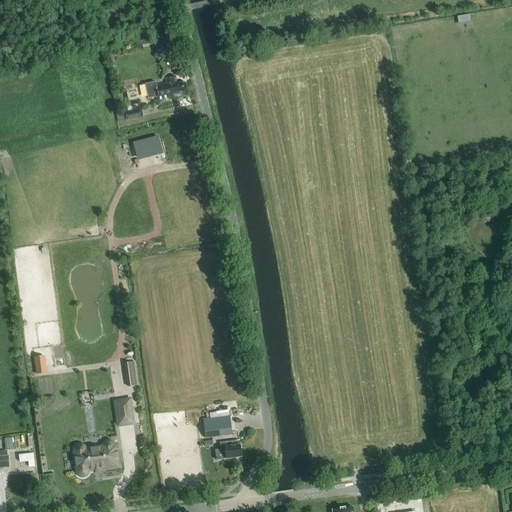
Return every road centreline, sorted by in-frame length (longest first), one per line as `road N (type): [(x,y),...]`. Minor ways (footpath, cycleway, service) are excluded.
road 1 (unclassified): [(245,503),(268,438),(265,407),(238,241),(178,0)]
road 2 (tertiary): [(245,503),(511,466)]
